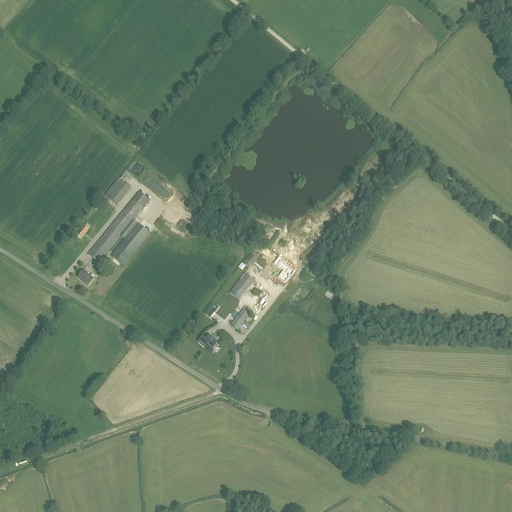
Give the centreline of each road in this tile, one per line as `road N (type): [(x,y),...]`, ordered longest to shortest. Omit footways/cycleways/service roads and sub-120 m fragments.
road 1 (unclassified): [(511,458),(246,405),(0,249)]
road 2 (track): [(511,231),(230,0)]
road 3 (track): [(221,392),(0,471)]
road 4 (unknown): [(168,207),(135,187),(57,286)]
